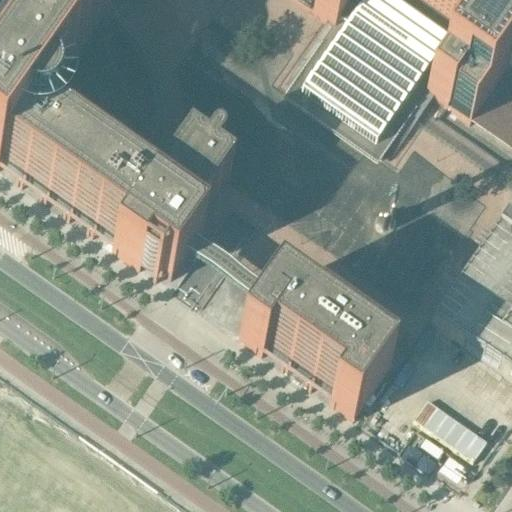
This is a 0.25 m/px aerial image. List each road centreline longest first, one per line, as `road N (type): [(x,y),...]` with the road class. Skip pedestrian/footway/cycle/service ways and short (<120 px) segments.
road 1 (secondary): [(355,511),(0,259)]
road 2 (secondary): [(0,324),(263,511)]
